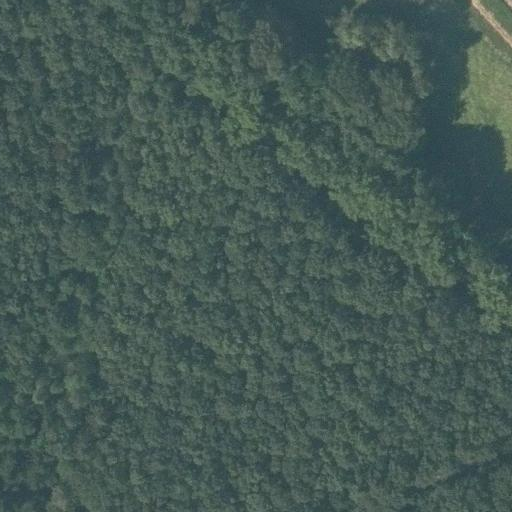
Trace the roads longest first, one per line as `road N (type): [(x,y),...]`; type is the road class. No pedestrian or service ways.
road 1 (track): [(511,340),(282,131),(122,0)]
road 2 (track): [(511,448),(478,457),(377,511)]
